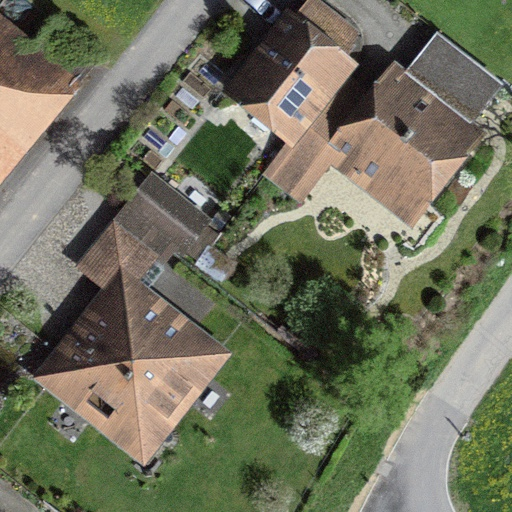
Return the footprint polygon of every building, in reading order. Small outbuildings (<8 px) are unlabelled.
[(354,34),(310,0),(241,88),(297,131),(334,85),(346,69),(334,59),(354,34)] [(0,199),(79,102),(0,39),(0,199)] [(511,98),(443,46),(413,85),(485,139),(511,103),(511,98)] [(368,111),(334,85),(297,131),(264,173),(301,202),(341,151),(417,209),(470,142),(391,81),(368,111)] [(125,234),(166,266),(183,279),(214,239),(156,194),(125,234)] [(166,266),(125,234),(83,288),(110,309),(41,398),(154,485),(242,371),(144,295),(166,266)]
